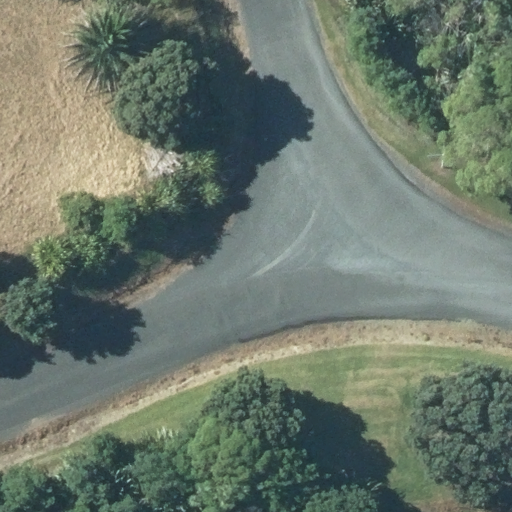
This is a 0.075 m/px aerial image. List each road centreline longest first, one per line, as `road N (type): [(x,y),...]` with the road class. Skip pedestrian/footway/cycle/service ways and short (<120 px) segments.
road 1 (unclassified): [(0,399),(356,257)]
road 2 (unclassified): [(281,0),(356,257)]
road 3 (unclassified): [(356,257),(511,283)]
